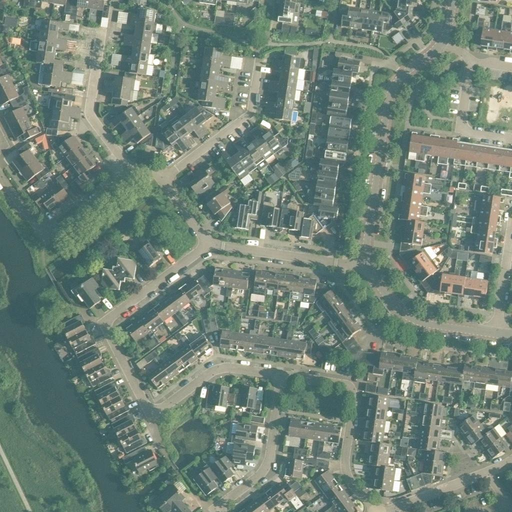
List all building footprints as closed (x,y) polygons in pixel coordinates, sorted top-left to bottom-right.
[(35,0),(35,8),(41,9),(42,2),(54,3),(54,0),(35,0)] [(54,0),(54,3),(65,5),(64,16),(66,16),(65,21),(69,22),(70,19),(72,1),(67,0),(54,0)] [(78,0),(78,2),(72,1),(70,19),(76,20),(78,7),(90,9),(91,0),(78,0)] [(91,0),(90,9),(103,11),(102,18),(108,18),(109,6),(104,5),(104,0),(91,0)] [(295,0),(280,0),(280,7),(290,8),(289,13),(299,14),(302,15),(304,14),(305,6),(303,4),(295,3),(295,0)] [(407,0),(404,0),(397,0),(396,11),(394,13),(403,25),(412,19),(413,12),(418,13),(419,8),(416,7),(417,0),(407,0)] [(278,17),(279,17),(278,22),(297,25),(299,14),(289,13),(290,8),(280,7),(278,17)] [(358,19),(360,9),(349,8),(348,12),(343,11),(341,26),(352,28),(353,18),(358,19)] [(370,11),(360,9),(358,19),(353,18),(352,28),(362,29),(363,20),(368,20),(370,11)] [(116,22),(125,23),(127,11),(117,10),(116,22)] [(128,14),(127,19),(154,23),(155,12),(139,10),(138,15),(128,14)] [(224,11),(222,22),(231,24),(233,12),(224,11)] [(380,12),(370,11),(368,20),(363,20),(362,29),(372,31),(373,21),(378,22),(380,12)] [(392,14),(380,12),(378,22),(373,21),(372,31),(382,33),(383,30),(388,31),(391,29),(391,24),(395,25),(398,29),(403,25),(394,13),(392,14)] [(494,30),(491,50),(496,51),(496,48),(503,49),(508,16),(503,15),(501,31),(494,30)] [(511,16),(508,16),(503,49),(510,50),(509,53),(511,53),(511,33),(510,33),(511,23),(510,23),(511,16)] [(491,50),(494,30),(488,30),(488,27),(483,26),(484,19),(478,18),(476,35),(482,35),(480,46),(487,47),(487,50),(491,50)] [(154,23),(127,19),(127,24),(136,26),(136,31),(152,33),(155,34),(157,23),(154,23)] [(42,21),(41,31),(57,34),(58,28),(68,30),(69,24),(42,21)] [(405,36),(410,42),(414,39),(405,28),(394,37),(398,42),(405,36)] [(41,31),(39,42),(66,46),(67,40),(57,39),(57,34),(41,31)] [(152,33),(136,31),(135,36),(125,35),(124,40),(151,44),(152,33)] [(151,44),(124,40),(123,45),(133,47),(133,52),(149,54),(151,44)] [(66,46),(39,42),(33,41),(32,51),(38,52),(54,55),(55,49),(65,51),(66,46)] [(204,59),(230,62),(231,57),(221,56),(222,50),(206,48),(204,59)] [(119,62),(120,52),(111,51),(110,61),(119,62)] [(54,55),(38,52),(36,63),(46,64),(63,67),(63,61),(54,60),(54,55)] [(122,56),(121,61),(148,65),(149,54),(133,52),(132,57),(122,56)] [(352,54),(335,52),(335,56),(337,59),(339,59),(338,70),(357,73),(358,74),(360,62),(351,60),(352,54)] [(304,59),(300,59),(284,56),(283,62),(273,60),(272,65),(299,69),(302,70),(305,68),(306,62),(304,59)] [(204,59),(203,69),(219,71),(220,66),(230,68),(230,62),(204,59)] [(2,64),(0,60),(0,72),(8,68),(5,63),(2,64)] [(148,65),(121,61),(120,66),(130,68),(129,73),(137,74),(146,76),(148,65)] [(46,64),(45,75),(71,78),(72,73),(62,72),(63,67),(46,64)] [(299,69),(272,65),(272,71),(281,72),(281,77),(297,80),(299,69)] [(8,68),(0,72),(0,92),(13,86),(7,75),(11,73),(8,68)] [(203,69),(201,80),(227,83),(228,78),(218,77),(219,71),(203,69)] [(327,75),(325,77),(323,75),(318,75),(317,79),(351,84),(352,77),(354,78),(357,75),(357,73),(338,70),(334,69),(333,76),(327,75)] [(105,81),(104,86),(131,90),(132,80),(136,80),(137,74),(129,73),(125,72),(124,78),(116,77),(115,82),(105,81)] [(71,78),(45,75),(43,85),(55,87),(54,90),(48,89),(48,92),(52,93),(65,95),(72,96),(73,89),(60,87),(60,82),(70,84),(71,78)] [(270,81),(269,86),(296,90),(297,80),(281,77),(280,83),(270,81)] [(351,84),(317,79),(317,80),(320,85),(324,82),(326,85),(331,86),(330,92),(354,96),(354,93),(352,90),(350,90),(351,84)] [(227,83),(201,80),(199,90),(216,92),(217,87),(227,89),(227,83)] [(13,86),(0,92),(0,104),(1,106),(10,101),(12,106),(25,100),(22,95),(18,96),(13,86)] [(131,90),(104,86),(103,91),(113,93),(113,98),(112,98),(111,104),(115,105),(127,106),(127,101),(129,101),(131,90)] [(296,90),(269,86),(269,92),(278,93),(278,98),(294,101),(296,90)] [(216,92),(199,90),(198,101),(202,101),(202,106),(206,109),(213,113),(214,108),(223,110),(225,99),(215,98),(216,92)] [(354,96),(330,92),(329,98),(324,98),(321,100),(321,102),(348,106),(348,100),(350,100),(354,98),(354,96)] [(65,95),(52,93),(51,99),(50,99),(48,109),(53,110),(80,114),(81,109),(71,107),(72,102),(65,101),(65,95)] [(267,102),(266,107),(293,111),(294,101),(278,98),(277,103),(267,102)] [(25,100),(12,106),(15,111),(4,117),(10,128),(28,119),(22,108),(27,105),(25,100)] [(348,106),(321,102),(320,105),(323,108),(328,108),(327,115),(331,116),(331,115),(351,118),(351,116),(349,113),(347,112),(348,106)] [(127,106),(115,105),(114,110),(119,117),(110,124),(113,128),(121,122),(124,127),(138,117),(131,108),(129,110),(127,106)] [(200,105),(197,108),(188,114),(204,136),(208,132),(202,124),(213,117),(211,114),(205,111),(206,109),(202,106),(201,106),(200,105)] [(293,111),(266,107),(265,113),(275,114),(274,119),(291,122),(291,124),(295,125),(297,112),(293,111)] [(80,114),(53,110),(52,120),(50,120),(48,128),(60,130),(61,122),(68,123),(69,118),(79,119),(80,114)] [(204,136),(188,114),(180,120),(190,134),(194,131),(200,139),(204,136)] [(325,121),(324,122),(311,119),(310,124),(322,125),(350,130),(352,118),(351,118),(331,115),(331,116),(330,122),(325,121)] [(138,117),(124,127),(127,131),(119,137),(122,141),(144,125),(138,117)] [(190,134),(180,120),(177,117),(168,123),(169,124),(187,148),(191,145),(185,137),(190,134)] [(33,129),(28,119),(10,128),(16,139),(26,133),(29,138),(41,132),(38,127),(33,129)] [(183,151),(187,148),(169,124),(162,129),(161,132),(162,132),(160,133),(157,133),(155,147),(161,148),(163,151),(171,145),(172,147),(177,143),(183,151)] [(322,125),(310,124),(310,127),(323,130),(324,131),(328,131),(328,138),(348,141),(350,130),(322,125)] [(150,134),(144,125),(122,141),(126,145),(134,139),(137,144),(140,142),(142,145),(151,146),(153,134),(150,134)] [(259,126),(255,129),(274,154),(287,145),(288,138),(282,137),(278,133),(274,136),(269,130),(265,134),(259,126)] [(274,154),(255,129),(251,132),(257,140),(252,143),(264,160),(265,161),(274,154)] [(419,161),(423,137),(416,136),(417,133),(412,132),(409,152),(416,153),(415,160),(414,160),(414,165),(419,165),(418,169),(425,170),(426,164),(419,163),(419,161)] [(42,142),(43,150),(48,149),(45,134),(35,139),(38,144),(42,142)] [(430,138),(423,137),(419,161),(424,162),(425,155),(432,156),(435,136),(430,135),(430,138)] [(54,141),(55,142),(51,146),(54,150),(58,148),(65,158),(81,146),(73,136),(65,142),(61,136),(54,141)] [(439,136),(435,136),(432,156),(438,157),(437,164),(442,165),(445,140),(439,139),(439,136)] [(264,160),(252,143),(248,146),(242,138),(238,142),(256,166),(264,160)] [(348,141),(328,138),(327,144),(322,143),(319,146),(319,148),(347,152),(348,141)] [(445,140),(442,165),(447,165),(448,158),(454,159),(456,145),(457,145),(458,139),(453,138),(452,141),(445,140)] [(256,166),(238,142),(234,145),(240,153),(235,156),(249,174),(257,168),(256,166)] [(28,143),(17,151),(21,156),(13,162),(20,171),(36,160),(29,150),(32,148),(28,143)] [(456,145),(454,159),(453,164),(465,166),(468,147),(457,145),(456,145)] [(81,146),(65,158),(72,167),(88,156),(81,146)] [(468,147),(465,166),(476,168),(479,148),(468,147)] [(347,152),(319,148),(318,150),(321,153),(325,154),(324,160),(344,163),(344,164),(345,164),(347,152)] [(490,150),(479,148),(476,168),(487,169),(490,150)] [(502,152),(490,150),(487,169),(499,171),(502,152)] [(225,151),(221,154),(240,181),(249,174),(235,156),(231,159),(225,151)] [(511,160),(511,153),(502,152),(499,171),(510,173),(511,160)] [(88,156),(72,167),(79,177),(74,181),(78,186),(78,185),(89,177),(85,173),(95,165),(88,156)] [(311,168),(311,170),(338,174),(338,167),(340,168),(343,166),(344,164),(344,163),(324,160),(320,159),(319,166),(314,165),(311,168)] [(43,169),(36,160),(20,171),(27,181),(35,176),(39,180),(50,172),(46,167),(43,169)] [(207,164),(192,175),(196,180),(190,185),(198,196),(214,184),(208,176),(213,172),(207,164)] [(281,165),(273,171),(279,179),(287,173),(281,165)] [(297,168),(288,175),(288,178),(300,180),(301,169),(297,168)] [(338,174),(311,170),(310,172),(313,175),(318,176),(317,182),(340,186),(341,183),(339,180),(337,180),(338,174)] [(406,186),(431,189),(431,185),(424,183),(425,177),(405,174),(404,179),(407,179),(406,186)] [(58,182),(48,189),(60,205),(70,198),(64,190),(69,186),(60,175),(56,179),(58,182)] [(78,186),(74,181),(70,184),(78,195),(83,192),(78,185),(78,186)] [(340,186),(317,182),(316,189),(311,188),(308,190),(307,192),(334,196),(335,190),(337,190),(340,188),(340,186)] [(402,192),(402,196),(422,199),(423,193),(430,194),(431,189),(406,186),(405,193),(402,192)] [(216,214),(221,222),(232,208),(229,204),(230,203),(224,195),(229,192),(226,187),(214,195),(216,198),(207,205),(215,215),(216,214)] [(36,193),(31,197),(39,208),(44,204),(50,212),(60,205),(48,189),(38,196),(36,193)] [(252,199),(252,202),(247,201),(246,206),(238,205),(237,213),(239,213),(238,220),(236,220),(235,228),(248,230),(250,220),(251,219),(257,220),(261,192),(256,192),(255,199),(252,199)] [(334,196),(307,192),(307,195),(309,198),(315,198),(314,205),(319,206),(337,208),(338,206),(335,203),(333,203),(334,196)] [(475,206),(499,209),(500,203),(503,203),(503,198),(483,195),(482,202),(475,201),(475,206)] [(422,199),(402,196),(401,201),(404,202),(403,208),(427,212),(428,207),(421,206),(422,199)] [(277,233),(280,209),(274,208),(274,206),(272,203),(264,202),(261,217),(267,218),(266,226),(273,227),(272,229),(275,232),(277,233)] [(287,210),(280,209),(277,233),(279,233),(282,231),(283,229),(289,230),(293,203),(291,203),(288,205),(287,210)] [(293,203),(289,230),(295,231),(295,233),(297,236),(299,236),(300,236),(302,218),(303,218),(303,213),(297,212),(297,206),(295,203),(293,203)] [(317,212),(313,215),(323,229),(331,223),(332,219),(337,220),(338,208),(337,208),(319,206),(319,212),(317,212)] [(499,209),(475,206),(474,211),(481,212),(480,218),(500,221),(501,216),(498,216),(499,209)] [(427,212),(403,208),(402,215),(399,215),(398,219),(404,220),(418,222),(419,216),(426,217),(427,212)] [(300,236),(299,236),(299,237),(311,239),(312,234),(316,235),(323,229),(313,215),(309,218),(308,219),(303,218),(302,218),(300,236)] [(500,221),(480,218),(479,225),(472,223),(471,228),(495,232),(496,225),(499,226),(500,221)] [(404,220),(404,225),(407,225),(406,232),(426,235),(430,236),(430,230),(423,229),(424,223),(418,222),(404,220)] [(495,232),(471,228),(470,233),(478,234),(477,241),(497,244),(497,239),(494,239),(495,232)] [(141,258),(148,268),(160,259),(151,246),(156,242),(148,231),(138,238),(145,247),(139,251),(143,257),(141,258)] [(426,235),(406,232),(405,239),(402,238),(399,255),(414,251),(415,245),(421,246),(422,239),(425,240),(426,235)] [(497,244),(477,241),(476,247),(469,246),(468,251),(492,255),(493,248),(496,248),(497,244)] [(414,251),(399,255),(409,268),(412,267),(416,272),(432,260),(429,256),(427,258),(423,252),(418,256),(414,251)] [(491,263),(492,256),(480,254),(479,261),(491,263)] [(103,269),(101,283),(106,289),(119,291),(121,282),(124,282),(125,278),(134,280),(136,266),(132,260),(118,258),(117,267),(113,267),(112,271),(103,269)] [(440,271),(432,260),(416,272),(420,277),(417,279),(427,293),(435,280),(440,271)] [(229,290),(232,271),(215,269),(214,275),(205,274),(201,278),(209,288),(213,285),(227,287),(227,290),(229,290)] [(455,269),(454,273),(451,293),(458,294),(458,297),(462,298),(463,295),(462,295),(465,278),(459,277),(460,270),(455,269)] [(229,290),(227,290),(226,296),(231,297),(232,288),(247,290),(249,273),(232,271),(229,290)] [(256,271),(254,287),(253,295),(251,294),(250,300),(255,300),(256,295),(258,295),(259,287),(266,289),(269,273),(256,271)] [(466,271),(465,278),(462,295),(463,295),(469,296),(469,299),(473,300),(476,280),(470,279),(471,272),(466,271)] [(269,273),(266,289),(274,290),(273,296),(277,296),(278,290),(280,275),(269,273)] [(441,281),(435,280),(427,293),(444,295),(445,292),(451,293),(454,273),(449,273),(449,276),(442,275),(441,281)] [(483,281),(476,280),(473,300),(478,300),(478,297),(485,298),(489,274),(484,273),(483,281)] [(280,275),(278,290),(290,292),(292,277),(280,275)] [(292,277),(290,292),(302,294),(304,278),(292,277)] [(84,301),(90,309),(101,301),(93,291),(99,287),(92,278),(85,284),(83,282),(71,291),(76,298),(78,296),(82,302),(84,301)] [(209,288),(201,278),(196,281),(194,278),(180,289),(190,302),(201,294),(204,297),(211,291),(209,288)] [(304,278),(302,294),(301,302),(313,304),(318,296),(325,284),(316,283),(316,280),(304,278)] [(318,296),(320,299),(317,301),(316,303),(322,312),(325,310),(340,300),(332,290),(330,291),(325,284),(318,296)] [(180,289),(167,299),(178,314),(176,316),(180,321),(184,318),(179,310),(190,302),(180,289)] [(167,299),(153,309),(163,322),(174,313),(176,316),(178,314),(167,299)] [(347,309),(340,300),(325,310),(332,320),(347,309)] [(153,309),(140,319),(150,332),(151,334),(149,336),(153,341),(157,338),(154,333),(157,331),(155,328),(163,322),(153,309)] [(347,309),(332,320),(328,323),(335,333),(354,319),(347,309)] [(275,313),(263,312),(262,318),(274,320),(275,313)] [(215,318),(209,319),(212,332),(218,331),(215,318)] [(68,340),(86,331),(81,321),(76,324),(73,319),(61,325),(68,340)] [(150,332),(140,319),(126,329),(136,342),(147,334),(149,336),(151,334),(150,332)] [(212,332),(209,319),(203,320),(206,333),(212,332)] [(361,329),(354,319),(335,333),(342,342),(342,343),(345,347),(355,340),(352,336),(361,329)] [(311,336),(316,332),(320,328),(316,324),(312,327),(313,328),(308,332),(311,336)] [(239,334),(237,350),(253,352),(256,336),(256,333),(259,333),(260,327),(254,326),(254,331),(250,330),(249,335),(239,334)] [(86,331),(68,340),(76,354),(96,344),(93,338),(90,340),(86,331)] [(237,350),(239,334),(222,331),(220,347),(237,350)] [(272,338),(270,355),(286,357),(289,338),(292,338),(293,332),(288,331),(286,341),(272,338)] [(186,343),(189,341),(185,336),(183,337),(179,333),(175,336),(178,341),(181,339),(186,346),(175,355),(185,368),(198,358),(186,343)] [(256,336),(253,352),(270,355),(272,338),(258,336),(259,333),(256,333),(256,336)] [(190,343),(189,341),(186,343),(198,358),(212,348),(202,335),(190,343)] [(157,338),(153,341),(147,346),(150,351),(161,343),(157,338)] [(291,341),(292,338),(289,338),(286,357),(303,360),(304,354),(310,355),(312,342),(306,341),(306,343),(291,341)] [(359,344),(355,340),(345,347),(348,352),(359,344)] [(362,349),(359,344),(348,352),(355,361),(362,349)] [(85,373),(103,364),(98,354),(101,353),(98,347),(77,358),(85,373)] [(154,351),(136,364),(140,369),(154,359),(158,356),(154,351)] [(368,365),(370,353),(364,352),(357,364),(368,365)] [(376,354),(374,366),(373,374),(382,375),(383,369),(391,370),(393,355),(381,353),(381,355),(376,354)] [(158,356),(154,359),(157,364),(159,363),(171,378),(185,368),(175,355),(163,364),(158,356)] [(405,357),(393,355),(391,370),(403,372),(405,357)] [(405,357),(403,372),(402,380),(414,382),(414,378),(415,374),(417,362),(417,358),(405,357)] [(421,363),(417,362),(415,374),(414,378),(414,382),(426,383),(426,379),(429,364),(429,362),(422,361),(421,363)] [(157,364),(159,367),(147,375),(157,389),(171,378),(159,363),(157,364)] [(107,373),(103,364),(85,373),(93,387),(113,377),(110,371),(107,373)] [(429,364),(426,379),(438,381),(440,366),(429,364)] [(463,381),(462,385),(461,389),(473,390),(473,388),(474,382),(477,367),(464,365),(464,369),(462,381),(463,381)] [(440,366),(438,381),(450,383),(452,368),(440,366)] [(474,382),(473,388),(485,390),(486,384),(488,369),(477,367),(474,382)] [(452,368),(450,383),(449,391),(454,392),(454,389),(454,387),(454,384),(462,385),(463,381),(462,381),(464,369),(452,368)] [(500,371),(488,369),(486,384),(498,386),(500,371)] [(511,372),(500,371),(498,386),(510,388),(511,383),(511,379),(511,375),(511,372)] [(102,406),(120,397),(115,387),(118,386),(115,380),(94,391),(102,406)] [(376,386),(366,384),(365,392),(375,393),(376,386)] [(233,405),(235,395),(228,394),(229,388),(215,386),(213,397),(207,396),(205,409),(215,410),(215,406),(226,408),(226,404),(233,405)] [(235,395),(233,405),(240,406),(240,407),(250,408),(250,412),(259,414),(261,401),(255,400),(257,389),(243,387),(242,396),(235,395)] [(183,403),(191,399),(188,394),(180,398),(183,403)] [(369,395),(367,407),(387,410),(389,398),(369,395)] [(124,406),(120,397),(102,406),(109,420),(130,410),(127,404),(124,406)] [(424,404),(422,415),(442,418),(444,406),(424,404)] [(367,407),(366,418),(385,421),(387,410),(367,407)] [(422,415),(421,426),(440,429),(442,418),(422,415)] [(464,436),(480,424),(473,415),(457,427),(464,436)] [(119,439),(136,430),(132,420),(126,423),(124,418),(111,424),(119,439)] [(385,421),(366,418),(364,430),(384,432),(385,421)] [(305,438),(308,422),(291,420),(288,436),(305,438)] [(324,425),(308,422),(305,438),(322,441),(324,425)] [(244,445),(245,439),(256,441),(258,427),(238,424),(236,434),(232,434),(231,443),(235,444),(244,445)] [(485,430),(480,424),(464,436),(471,446),(478,441),(487,434),(487,433),(494,428),(493,427),(492,428),(491,427),(490,428),(489,427),(485,430)] [(341,427),(324,425),(322,441),(339,443),(341,427)] [(421,426),(419,438),(439,441),(440,429),(421,426)] [(501,438),(494,428),(487,433),(487,434),(478,441),(485,450),(501,438)] [(136,430),(119,439),(126,453),(147,443),(144,437),(141,439),(136,430)] [(384,432),(364,430),(362,441),(371,442),(382,444),(382,443),(384,432)] [(439,441),(419,438),(417,449),(419,449),(425,450),(426,450),(437,452),(439,441)] [(501,438),(485,450),(492,459),(508,447),(501,438)] [(371,442),(369,453),(389,456),(390,445),(382,443),(382,444),(371,442)] [(228,453),(226,455),(231,462),(232,464),(242,465),(243,459),(253,461),(255,447),(244,445),(235,444),(233,454),(228,453)] [(147,452),(144,447),(122,458),(125,464),(133,460),(139,473),(148,469),(149,471),(159,466),(150,450),(147,452)] [(425,450),(419,449),(418,454),(425,455),(424,461),(444,464),(445,453),(437,452),(426,450),(425,450)] [(323,452),(318,451),(317,457),(330,459),(331,453),(323,452)] [(226,455),(224,452),(216,458),(218,461),(210,467),(216,474),(215,475),(222,483),(233,475),(227,466),(231,462),(226,455)] [(389,456),(369,453),(367,465),(375,466),(376,466),(387,468),(387,467),(389,456)] [(307,456),(294,454),(293,460),(287,459),(285,476),(301,479),(303,469),(307,466),(315,467),(316,460),(306,459),(307,456)] [(315,467),(316,467),(315,477),(317,477),(318,478),(315,481),(325,494),(338,485),(327,470),(328,468),(329,462),(316,460),(315,467)] [(422,473),(420,474),(425,486),(431,483),(432,475),(442,476),(444,464),(424,461),(422,473)] [(216,474),(210,467),(208,464),(200,470),(202,473),(194,479),(206,495),(217,487),(211,478),(215,475),(216,474)] [(376,466),(375,466),(374,477),(394,480),(395,468),(387,467),(387,468),(376,466)] [(425,486),(420,474),(415,476),(419,488),(425,486)] [(394,480),(374,477),(372,489),(392,492),(394,480)] [(411,491),(416,489),(412,477),(406,479),(411,491)] [(279,483),(265,493),(275,506),(283,501),(285,504),(296,496),(287,484),(282,488),(279,483)] [(184,498),(173,485),(154,502),(163,511),(168,511),(171,510),(173,511),(190,511),(181,501),(184,498)] [(348,498),(338,485),(325,494),(335,508),(348,498)] [(267,511),(275,506),(265,493),(252,503),(258,511),(267,511)] [(358,511),(348,498),(335,508),(337,511),(358,511)] [(258,511),(252,503),(239,511),(258,511)]
